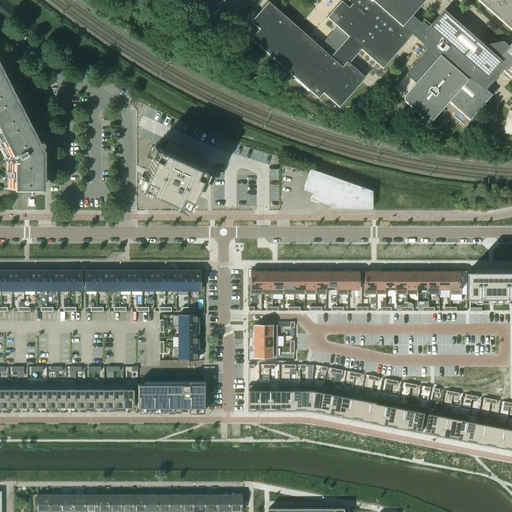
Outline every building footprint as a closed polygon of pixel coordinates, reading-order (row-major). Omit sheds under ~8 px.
[(259,29),(250,38),(317,98),(322,92),(338,106),(360,81),(364,77),(348,62),(360,49),(382,68),(405,42),(407,40),(412,34),(424,45),(416,54),(420,58),(411,69),(407,73),(417,82),(407,94),(406,95),(406,97),(406,99),(406,100),(407,101),(420,113),(427,119),(429,120),(430,120),(431,120),(432,120),(434,119),(435,119),(444,108),(450,101),(471,120),(492,95),(493,94),(487,89),(504,70),(511,76),(511,0),(479,0),(511,28),(511,43),(510,46),(504,40),(485,45),(479,39),(453,17),(437,20),(433,25),(425,18),(420,23),(410,14),(422,0),(348,0),(352,3),(348,7),(341,1),(326,17),(338,28),(320,48),(308,37),(268,2),(250,21),(259,29)] [(0,112),(3,118),(15,111),(0,81),(0,112)] [(32,144),(15,111),(3,118),(0,112),(0,143),(7,158),(11,156),(12,158),(12,160),(8,160),(8,188),(1,188),(2,189),(36,189),(36,164),(36,152),(41,151),(39,147),(43,146),(43,142),(40,140),(36,142),(32,144)] [(157,148),(140,186),(186,207),(207,160),(168,142),(164,151),(157,148)] [(371,209),(371,191),(310,169),(303,190),(312,193),(310,199),(330,206),(330,209),(371,209)] [(511,268),(476,269),(470,269),(470,296),(511,295),(511,268)] [(12,271),(1,271),(1,290),(12,290),(12,271)] [(23,271),(12,271),(12,290),(23,290),(23,271)] [(35,271),(23,271),(23,290),(35,290),(35,271)] [(46,290),(46,271),(35,271),(35,290),(46,290)] [(58,290),(58,271),(46,271),(46,290),(58,290)] [(69,290),(69,271),(58,271),(58,290),(69,290)] [(81,290),(81,271),(69,271),(69,290),(81,290)] [(96,271),(84,271),(84,290),(96,290),(96,271)] [(108,290),(108,271),(96,271),(96,290),(108,290)] [(119,290),(119,271),(108,271),(108,290),(119,290)] [(130,290),(130,271),(119,271),(119,290),(130,290)] [(142,290),(142,271),(130,271),(130,290),(142,290)] [(153,271),(142,271),(142,290),(153,290),(153,271)] [(165,290),(165,271),(153,271),(153,290),(165,290)] [(176,290),(176,271),(165,271),(165,290),(176,290)] [(187,290),(187,271),(176,271),(176,290),(187,290)] [(199,290),(199,271),(187,271),(187,290),(199,290)] [(261,271),(249,271),(249,294),(261,294),(261,271)] [(272,271),(261,271),(261,294),(272,294),(272,271)] [(282,271),(272,271),(272,294),(282,294),(282,271)] [(293,271),(282,271),(282,294),(293,294),(293,271)] [(304,271),(293,271),(293,294),(304,294),(304,271)] [(315,271),(304,271),(304,294),(315,294),(315,271)] [(326,271),(315,271),(315,294),(326,294),(326,271)] [(336,271),(326,271),(326,294),(326,289),(336,289),(336,294),(336,271)] [(347,271),(336,271),(336,294),(347,294),(347,271)] [(359,271),(347,271),(347,294),(348,294),(348,289),(358,289),(359,271)] [(375,271),(363,271),(363,294),(375,294),(375,271)] [(386,271),(375,271),(375,294),(386,294),(386,271)] [(396,271),(386,271),(386,294),(386,289),(396,289),(396,294),(396,271)] [(407,271),(396,271),(396,294),(407,294),(407,271)] [(418,271),(407,271),(407,294),(418,294),(418,271)] [(429,271),(418,271),(418,294),(419,294),(419,289),(428,289),(428,294),(429,294),(429,271)] [(440,271),(429,271),(429,294),(440,294),(440,271)] [(450,271),(440,271),(440,294),(440,297),(450,297),(450,294),(450,271)] [(462,271),(450,271),(450,294),(451,294),(451,300),(462,300),(462,294),(462,271)] [(197,315),(178,315),(178,326),(197,326),(197,315)] [(277,325),(253,325),(253,336),(277,336),(277,325)] [(197,326),(178,326),(178,337),(197,337),(197,326)] [(277,336),(253,336),(253,347),(277,347),(277,336)] [(197,337),(178,337),(178,348),(197,348),(197,337)] [(277,347),(253,347),(253,358),(277,358),(277,347)] [(178,348),(178,359),(197,359),(197,348),(178,348)] [(181,384),(137,384),(137,408),(139,408),(139,407),(145,407),(145,408),(145,407),(151,407),(151,408),(153,408),(153,407),(159,407),(159,408),(160,408),(160,407),(166,407),(166,408),(167,408),(167,407),(173,407),(173,408),(174,408),(174,407),(180,407),(180,408),(182,408),(182,407),(188,407),(188,412),(203,412),(203,410),(203,381),(188,381),(188,384),(181,384)] [(17,384),(8,384),(8,407),(17,407),(17,384)] [(27,384),(17,384),(17,407),(27,407),(27,384)] [(36,384),(27,384),(27,407),(36,407),(36,384)] [(46,384),(36,384),(36,407),(46,407),(46,384)] [(56,384),(46,384),(46,407),(56,407),(56,384)] [(65,384),(56,384),(56,407),(65,407),(65,384)] [(75,384),(65,384),(65,407),(75,407),(75,384)] [(84,384),(75,384),(75,407),(84,407),(84,384)] [(94,384),(84,384),(84,407),(94,407),(94,384)] [(104,384),(94,384),(94,407),(104,407),(104,384)] [(113,384),(104,384),(104,407),(113,407),(113,384)] [(123,384),(113,384),(113,407),(123,407),(123,384)] [(133,384),(123,384),(123,407),(133,407),(133,384)] [(258,385),(248,385),(248,410),(258,410),(258,385)] [(268,385),(258,385),(258,410),(268,410),(268,385)] [(269,385),(268,385),(268,410),(279,410),(279,385),(278,385),(278,390),(269,390),(269,385)] [(289,385),(279,385),(279,410),(289,410),(289,385)] [(299,385),(289,385),(289,410),(299,410),(299,385)] [(311,385),(299,385),(299,410),(309,410),(311,385)] [(311,385),(309,410),(318,412),(323,387),(311,385)] [(323,387),(318,412),(327,413),(332,389),(323,387)] [(332,389),(327,413),(337,415),(341,391),(332,389)] [(341,391),(337,415),(346,417),(351,393),(341,391)] [(351,393),(346,417),(356,419),(360,395),(351,393)] [(360,395),(356,419),(365,421),(370,397),(360,395)] [(370,397),(365,421),(375,422),(379,398),(370,397)] [(379,398),(375,422),(384,424),(389,400),(379,398)] [(389,400),(384,424),(393,426),(398,402),(389,400)] [(398,402),(393,426),(403,428),(407,404),(398,402)] [(407,404),(403,428),(412,430),(417,406),(407,404)] [(417,406),(412,430),(422,432),(427,407),(417,406)] [(430,408),(426,432),(436,434),(440,410),(430,408)] [(459,414),(454,438),(464,440),(468,416),(470,410),(460,408),(459,414)] [(440,410),(436,434),(445,436),(450,412),(440,410)] [(450,412),(445,436),(454,438),(459,414),(450,412)] [(468,416),(464,440),(473,441),(478,417),(477,417),(476,422),(468,420),(469,416),(468,416)] [(478,417),(473,441),(483,443),(487,419),(478,417)] [(487,419),(483,443),(492,445),(497,421),(487,419)] [(497,421),(492,445),(502,447),(506,423),(497,421)] [(506,423),(502,447),(511,449),(511,443),(511,428),(506,428),(507,423),(506,423)] [(48,511),(48,495),(36,495),(36,511),(48,511)] [(60,511),(60,495),(48,495),(48,511),(60,511)] [(72,511),(72,495),(60,495),(60,511),(72,511)] [(84,511),(84,495),(72,495),(72,511),(84,511)] [(96,511),(96,495),(84,495),(84,511),(96,511)] [(108,511),(108,495),(96,495),(96,511),(108,511)] [(120,511),(120,495),(108,495),(108,511),(120,511)] [(132,511),(132,495),(120,495),(120,511),(132,511)] [(144,511),(144,495),(132,495),(132,511),(144,511)] [(156,511),(156,495),(144,495),(144,511),(156,511)] [(168,511),(168,495),(156,495),(156,511),(168,511)] [(180,511),(180,495),(168,495),(168,511),(180,511)] [(192,511),(192,495),(180,495),(180,511),(192,511)] [(204,511),(204,495),(192,495),(192,511),(204,511)] [(216,511),(216,495),(204,495),(204,511),(216,511)] [(228,511),(228,495),(216,495),(216,511),(228,511)] [(240,511),(241,495),(228,495),(228,511),(240,511)]
